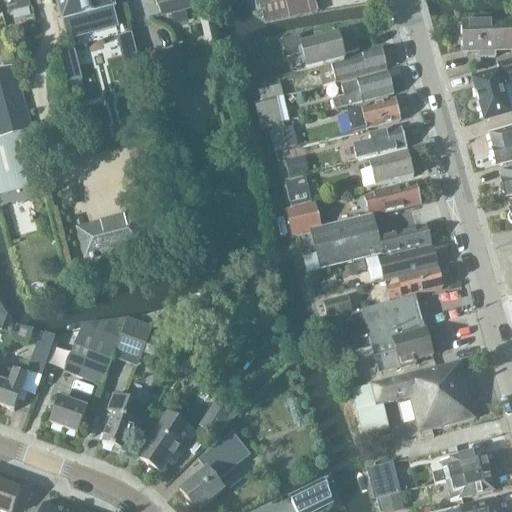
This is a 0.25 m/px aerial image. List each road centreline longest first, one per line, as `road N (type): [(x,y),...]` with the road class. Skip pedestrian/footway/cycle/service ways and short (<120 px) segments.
road 1 (tertiary): [(498,331),(405,0)]
road 2 (residential): [(150,511),(118,487),(0,443)]
